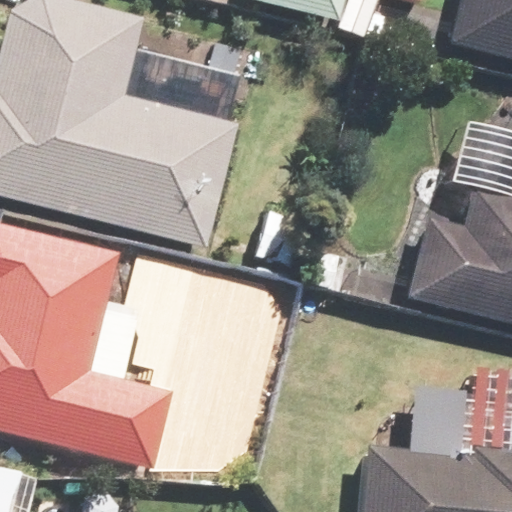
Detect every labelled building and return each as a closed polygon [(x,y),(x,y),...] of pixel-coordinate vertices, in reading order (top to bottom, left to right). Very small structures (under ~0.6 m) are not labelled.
[(0,201),(197,250),(228,129),(113,101),(133,19),(57,0),(1,0),(0,4),(0,201)] [(235,0),(234,4),(328,28),(335,0),(235,0)] [(511,0),(451,0),(440,46),(511,63),(511,0)] [(419,224),(400,302),(511,329),(511,165),(503,203),(468,195),(459,234),(419,224)] [(297,215),(265,209),(254,265),(286,271),(297,215)] [(0,436),(138,471),(156,397),(79,378),(110,255),(0,227),(0,436)] [(357,453),(351,511),(511,511),(511,369),(509,369),(500,456),(463,452),(462,464),(357,453)]
